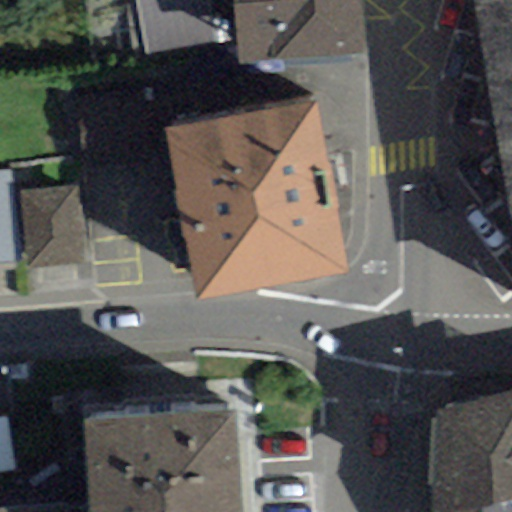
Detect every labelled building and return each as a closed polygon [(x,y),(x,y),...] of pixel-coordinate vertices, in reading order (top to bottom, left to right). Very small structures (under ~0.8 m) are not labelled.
[(210,0),(136,0),(150,84),(223,72),(210,0)] [(364,55),(358,0),(235,0),(240,65),(364,55)] [(511,0),(471,0),(511,228),(511,0)] [(86,93),(88,167),(161,164),(158,90),(86,93)] [(347,273),(316,105),(165,133),(197,301),(347,273)] [(0,264),(21,263),(12,170),(0,171),(0,264)] [(83,261),(75,185),(19,191),(26,267),(83,261)] [(511,388),(435,407),(435,511),(457,511),(479,506),(511,498),(511,388)] [(234,407),(81,416),(86,504),(239,495),(234,407)] [(7,416),(0,417),(0,473),(15,472),(7,416)] [(240,511),(239,495),(86,504),(86,511),(240,511)] [(511,511),(511,498),(479,506),(480,511),(511,511)]
